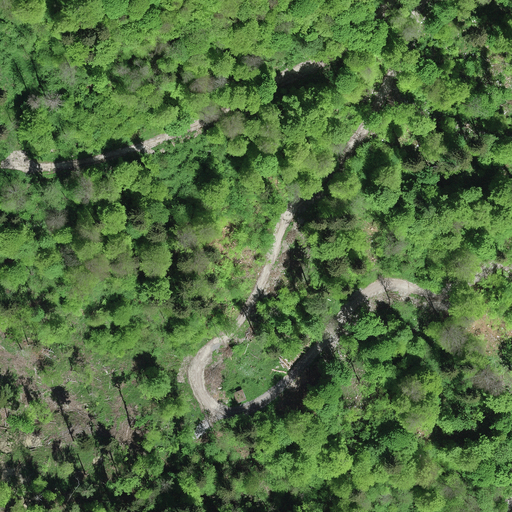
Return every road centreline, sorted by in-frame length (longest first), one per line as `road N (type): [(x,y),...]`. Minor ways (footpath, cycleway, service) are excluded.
road 1 (track): [(511,254),(444,289),(378,285),(247,408),(226,412),(199,389),(196,367),(237,325),(267,273),(287,213),(368,120),(425,0)]
road 2 (track): [(391,0),(352,43),(231,108),(88,160),(0,165)]
